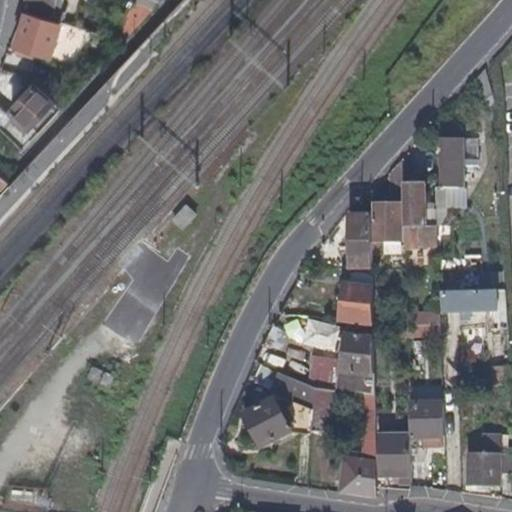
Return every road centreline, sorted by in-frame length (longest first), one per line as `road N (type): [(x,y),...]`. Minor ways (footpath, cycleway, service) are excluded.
road 1 (residential): [(185,486),(255,310),(297,244),(511,3)]
road 2 (residential): [(377,511),(185,486)]
